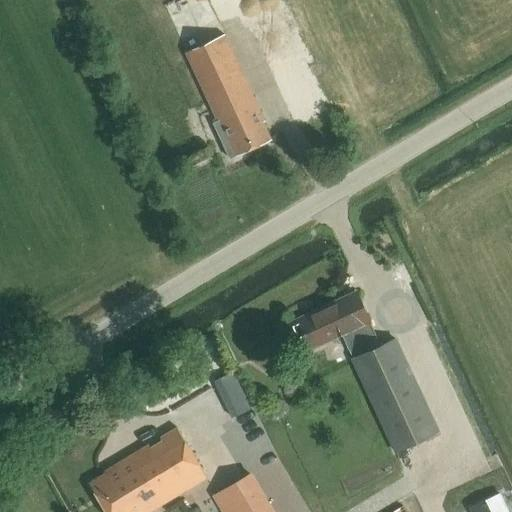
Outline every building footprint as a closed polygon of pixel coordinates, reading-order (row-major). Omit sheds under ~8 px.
[(322,71),(289,0),(244,0),(286,88),(322,71)] [(230,157),(271,138),(263,122),(265,121),(224,34),(186,52),(219,120),(214,122),(230,157)] [(450,295),(460,287),(450,273),(439,281),(450,295)] [(381,347),(371,323),(371,322),(357,291),(292,321),(290,325),(296,338),(300,340),(308,336),(314,349),(344,335),(355,359),(354,359),(397,450),(441,430),(398,339),(381,347)] [(475,413),(434,322),(412,332),(454,423),(475,413)] [(243,449),(264,439),(235,375),(214,385),(243,449)] [(148,511),(207,477),(177,427),(118,462),(120,465),(92,482),(109,511),(148,511)] [(225,511),(256,511),(269,505),(250,474),(215,495),(225,511)] [(498,511),(488,491),(460,505),(463,511),(498,511)]
